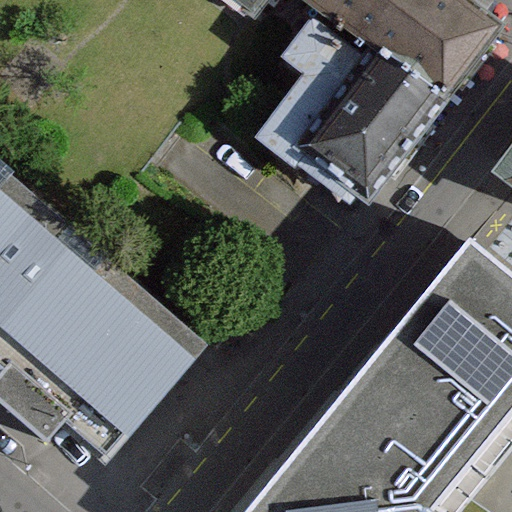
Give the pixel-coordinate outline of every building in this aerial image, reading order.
[(237,0),(257,16),(269,0),(237,0)] [(486,27),(446,0),(305,0),(320,11),(430,93),(486,27)] [(430,93),(320,11),(284,58),(307,75),(258,138),(346,204),(430,93)] [(176,329),(0,173),(0,345),(90,425),(176,329)] [(511,274),(469,241),(329,415),(453,503),(511,425),(511,274)] [(446,511),(453,503),(329,415),(249,511),(446,511)] [(465,511),(453,503),(446,511),(465,511)]
